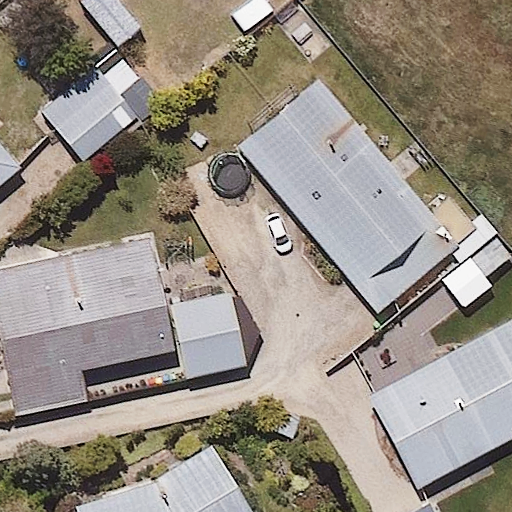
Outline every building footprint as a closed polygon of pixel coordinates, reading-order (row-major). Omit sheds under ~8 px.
[(82,151),(155,88),(116,41),(42,104),(82,151)] [(323,85),(239,152),(374,321),(458,254),(323,85)] [(0,171),(17,156),(0,137),(0,171)] [(0,272),(0,355),(12,416),(82,402),(76,371),(169,351),(161,311),(160,307),(146,240),(0,272)] [(227,294),(160,307),(161,311),(169,351),(179,384),(243,368),(227,294)] [(511,328),(510,326),(365,405),(413,493),(511,438),(511,328)] [(71,508),(72,511),(245,511),(207,450),(151,481),(71,508)]
